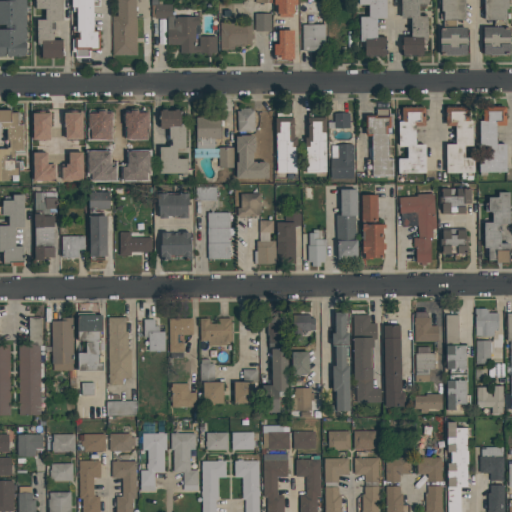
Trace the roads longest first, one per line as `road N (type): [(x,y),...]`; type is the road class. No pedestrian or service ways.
road 1 (residential): [(0,290),(511,286)]
road 2 (residential): [(0,86),(511,83)]
